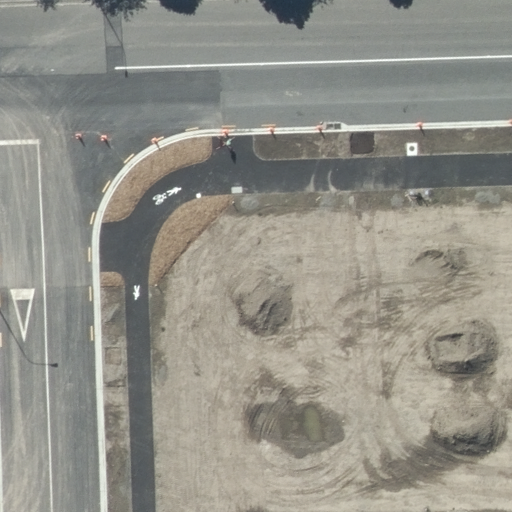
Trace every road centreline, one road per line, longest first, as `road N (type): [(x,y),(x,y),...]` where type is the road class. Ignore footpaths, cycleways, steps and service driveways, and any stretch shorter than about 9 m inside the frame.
road 1 (tertiary): [(34,73),(511,60)]
road 2 (residential): [(34,73),(48,511)]
